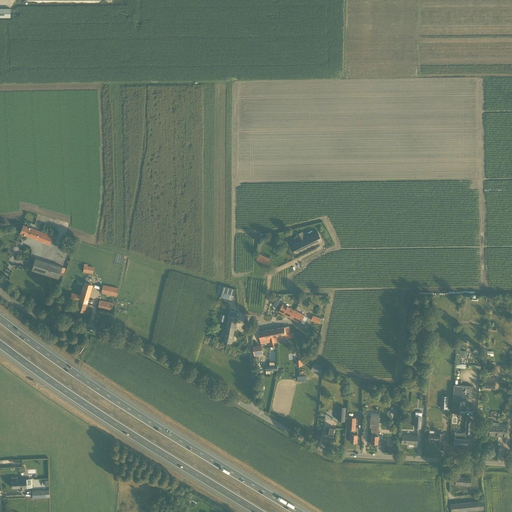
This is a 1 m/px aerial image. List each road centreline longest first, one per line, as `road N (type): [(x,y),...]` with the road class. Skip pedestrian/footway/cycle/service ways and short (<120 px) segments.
road 1 (motorway): [(301,511),(135,410),(0,312)]
road 2 (motorway): [(0,342),(256,511)]
road 3 (unclassified): [(252,410),(116,336),(34,314),(0,291)]
road 4 (unclassified): [(511,466),(341,455),(252,410)]
